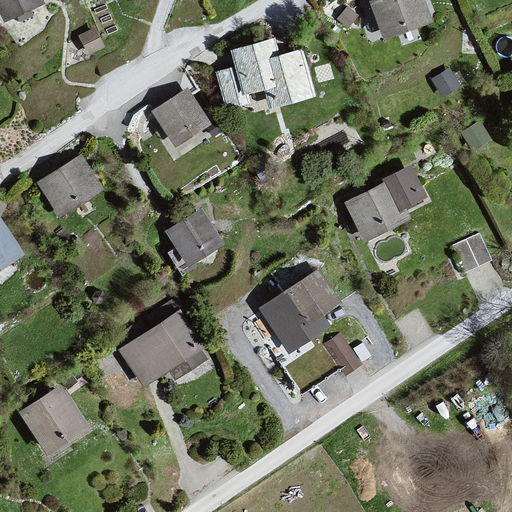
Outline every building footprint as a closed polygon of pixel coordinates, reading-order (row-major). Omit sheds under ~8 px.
[(48,0),(0,0),(0,10),(8,23),(52,7),(48,0)] [(428,0),(376,0),(373,1),(390,38),(437,23),(428,0)] [(271,39),(233,51),(245,95),(274,89),(280,109),(323,98),(305,49),(276,56),(271,39)] [(193,89),(156,115),(178,146),(218,123),(193,89)] [(85,157),(39,185),(65,219),(108,194),(85,157)] [(416,170),(348,203),(368,239),(413,221),(405,207),(431,195),(416,170)] [(208,211),(168,232),(193,267),(229,245),(208,211)] [(9,218),(0,223),(0,274),(35,253),(9,218)] [(318,270),(262,308),(290,351),(328,326),(321,315),(340,302),(318,270)] [(184,310),(117,350),(140,382),(151,384),(173,372),(180,380),(211,360),(204,351),(211,347),(184,310)] [(60,387),(21,411),(52,456),(95,430),(81,402),(60,387)]
